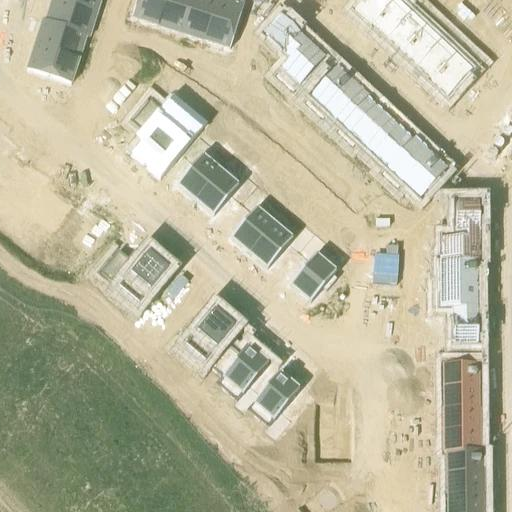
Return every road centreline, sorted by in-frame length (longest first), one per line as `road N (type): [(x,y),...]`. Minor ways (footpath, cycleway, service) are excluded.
road 1 (residential): [(0,87),(282,321),(311,339),(427,360)]
road 2 (residential): [(290,0),(495,186),(511,211)]
